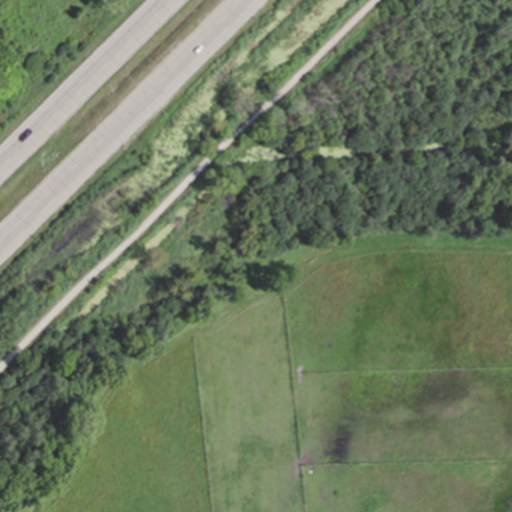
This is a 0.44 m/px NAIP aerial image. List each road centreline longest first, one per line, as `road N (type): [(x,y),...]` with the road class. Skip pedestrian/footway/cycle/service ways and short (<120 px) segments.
road 1 (trunk): [(85,160),(246,0)]
road 2 (trunk): [(172,0),(15,157)]
road 3 (trunk): [(0,251),(85,160)]
